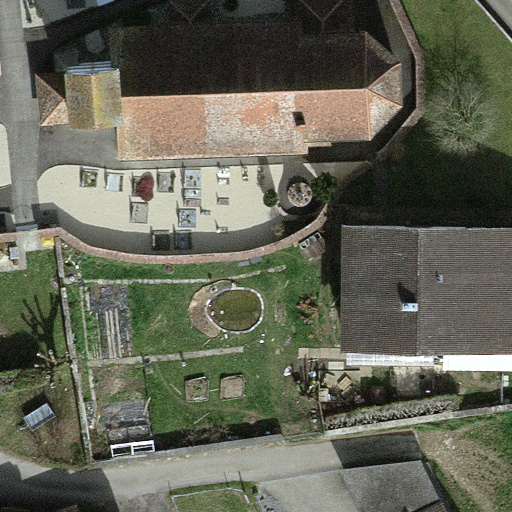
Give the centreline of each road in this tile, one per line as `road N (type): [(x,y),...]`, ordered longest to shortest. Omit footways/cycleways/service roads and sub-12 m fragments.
road 1 (residential): [(283,465),(103,490),(0,472)]
road 2 (track): [(480,511),(449,467),(406,441),(283,465)]
